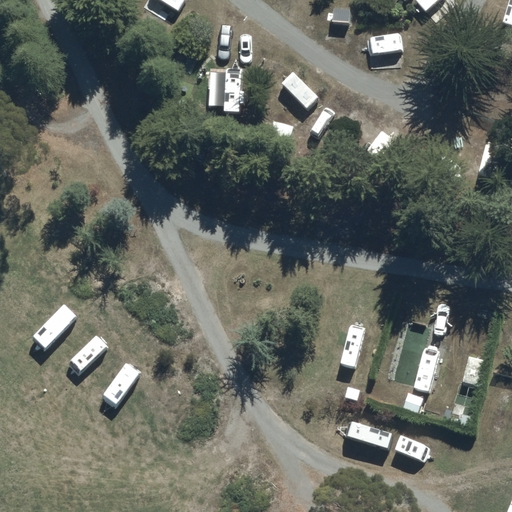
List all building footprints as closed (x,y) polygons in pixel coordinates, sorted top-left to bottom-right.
[(463,8),(452,0),(432,0),(421,16),(446,33),(463,8)] [(210,71),(188,91),(209,114),(233,92),(222,80),(220,82),(210,71)] [(293,78),(282,89),(308,116),(320,105),(293,78)] [(276,128),(272,143),(301,152),(305,139),(295,136),(295,134),(276,128)] [(415,231),(418,196),(373,193),(370,228),(415,231)] [(414,325),(398,321),(385,364),(394,366),(394,368),(400,370),(397,381),(417,386),(418,385),(432,389),(442,346),(430,344),(431,341),(412,337),(414,325)]
